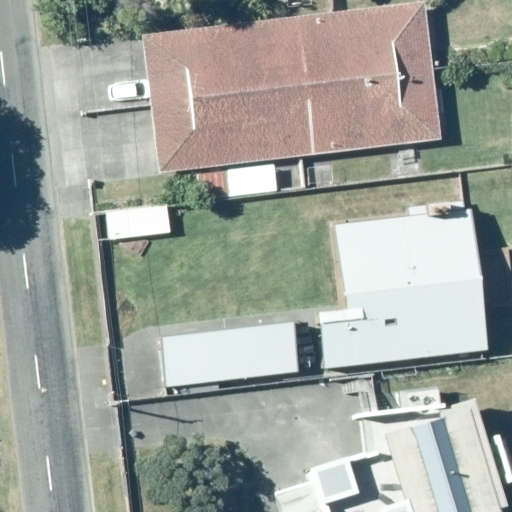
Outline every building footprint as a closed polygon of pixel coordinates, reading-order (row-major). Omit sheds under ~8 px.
[(454,139),(438,1),(153,35),(169,173),(205,168),(209,202),(290,192),(287,159),(454,139)] [(502,356),(490,196),(413,202),(414,220),(350,225),(356,310),(335,312),(339,368),(502,356)] [(177,205),(114,210),(116,236),(179,231),(177,205)] [(312,375),(309,326),(176,334),(179,383),(312,375)] [(372,431),(378,451),(281,478),(290,511),(511,511),(511,453),(496,396),(372,431)]
